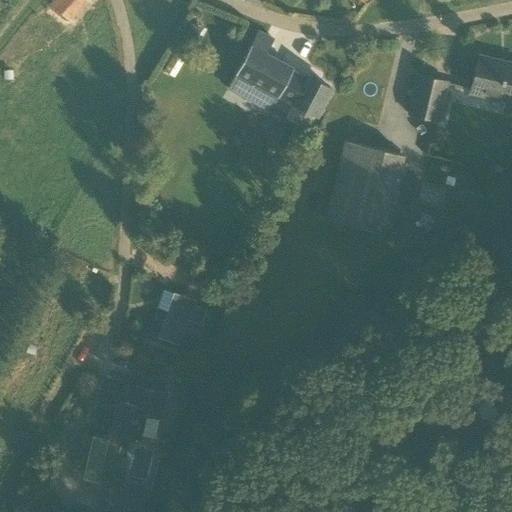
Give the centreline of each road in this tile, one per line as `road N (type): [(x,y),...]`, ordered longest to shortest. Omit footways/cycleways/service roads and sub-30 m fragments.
road 1 (unclassified): [(117,331),(132,165),(130,68),(115,0)]
road 2 (unclassified): [(217,0),(301,27),(354,30),(407,29),(511,8)]
road 3 (track): [(40,424),(71,370),(117,331)]
